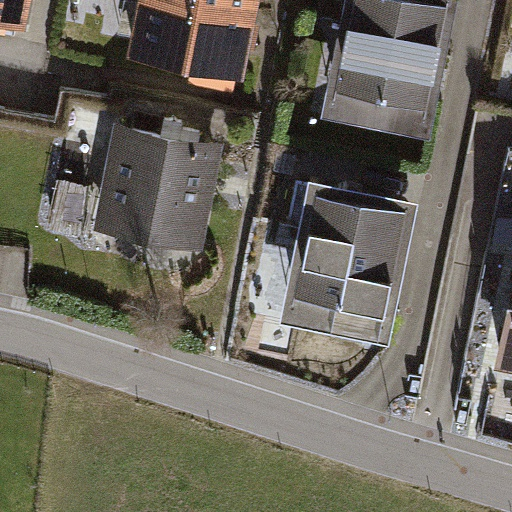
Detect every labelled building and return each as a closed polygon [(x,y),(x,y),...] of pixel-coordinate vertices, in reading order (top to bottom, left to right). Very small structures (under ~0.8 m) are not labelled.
[(23,0),(0,0),(0,27),(18,31),(23,0)] [(128,0),(128,4),(244,22),(247,0),(128,0)] [(442,2),(432,0),(336,0),(313,119),(415,139),(442,2)] [(128,4),(118,65),(234,83),(244,22),(128,4)] [(220,142),(110,122),(89,231),(199,251),(220,142)] [(404,190),(409,163),(317,146),(312,174),(404,190)] [(402,204),(303,186),(278,321),(377,339),(402,204)] [(511,277),(496,358),(511,361),(511,277)]
